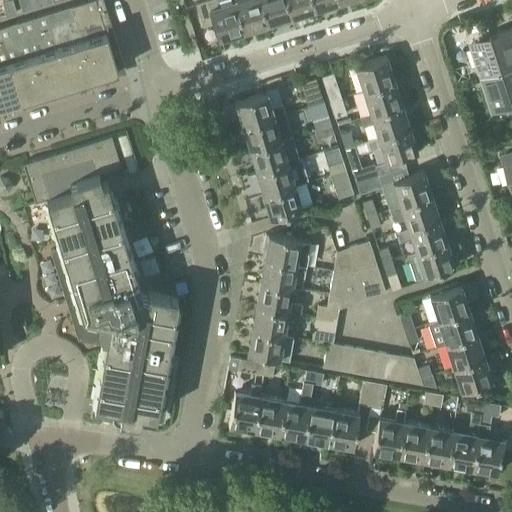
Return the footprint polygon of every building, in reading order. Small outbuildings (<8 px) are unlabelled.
[(2,0),(7,15),(17,11),(13,0),(2,0)] [(19,0),(23,10),(54,0),(19,0)] [(104,0),(85,0),(76,3),(98,74),(118,68),(114,57),(121,55),(104,0)] [(244,30),(234,0),(205,0),(196,3),(203,25),(213,22),(218,38),(229,35),(230,39),(244,35),(243,31),(244,30)] [(260,0),(234,0),(244,30),(267,23),(260,0)] [(260,0),(267,23),(291,16),(286,0),(260,0)] [(312,0),(286,0),(291,16),(315,8),(312,0)] [(338,0),(312,0),(315,8),(338,1),(338,0)] [(76,3),(49,11),(71,83),(98,74),(76,3)] [(49,11),(22,19),(44,91),(71,83),(49,11)] [(22,19),(0,25),(0,42),(17,99),(44,91),(22,19)] [(481,20),(470,24),(473,32),(484,29),(483,28),(481,20)] [(472,46),(481,75),(511,65),(511,24),(488,33),(491,39),(472,46)] [(0,42),(0,104),(17,99),(0,42)] [(356,65),(363,89),(395,79),(387,55),(356,65)] [(511,65),(481,75),(492,107),(511,101),(511,103),(511,65)] [(322,76),(329,96),(341,92),(334,72),(322,76)] [(301,82),(308,105),(324,100),(317,77),(301,82)] [(363,89),(371,113),(402,103),(395,79),(363,89)] [(236,101),(243,125),(284,112),(281,101),(271,104),(267,91),(236,101)] [(329,96),(332,106),(344,102),(341,92),(329,96)] [(344,102),(332,106),(336,116),(347,113),(344,102)] [(374,122),(378,136),(409,126),(402,103),(371,113),(360,116),(363,125),(374,122)] [(243,125),(250,147),(282,138),(291,135),(284,112),(243,125)] [(311,119),(314,128),(331,123),(328,114),(311,119)] [(331,123),(314,128),(317,136),(334,131),(331,123)] [(409,126),(378,136),(367,139),(370,149),(381,145),(385,158),(385,160),(402,155),(417,150),(409,126)] [(341,133),(345,146),(355,143),(350,130),(341,133)] [(78,339),(105,344),(98,385),(92,415),(119,420),(120,417),(136,420),(141,417),(142,411),(156,413),(177,295),(149,289),(148,293),(142,292),(107,178),(102,180),(99,172),(122,165),(112,134),(23,162),(35,201),(47,198),(61,246),(51,249),(52,253),(78,339)] [(250,147),(257,170),(289,161),(282,138),(250,147)] [(355,143),(345,146),(349,159),(359,156),(355,143)] [(511,149),(502,153),(511,183),(511,149)] [(327,163),(330,173),(346,168),(342,158),(327,163)] [(135,160),(127,163),(129,170),(138,167),(135,160)] [(257,170),(264,193),(296,183),(289,161),(257,170)] [(352,169),(356,180),(378,173),(375,162),(352,169)] [(346,168),(330,173),(338,197),(354,192),(346,168)] [(392,179),(400,204),(432,193),(424,169),(392,179)] [(378,173),(356,180),(360,192),(382,184),(378,173)] [(9,176),(1,176),(0,177),(0,189),(1,190),(9,190),(13,183),(9,176)] [(296,183),(264,193),(271,217),(303,207),(296,183)] [(404,217),(408,227),(440,217),(432,193),(400,204),(389,207),(393,221),(404,217)] [(372,198),(363,201),(367,214),(377,211),(372,198)] [(377,211),(367,214),(372,228),(381,225),(377,211)] [(411,237),(415,251),(448,240),(440,217),(408,227),(396,231),(399,240),(411,237)] [(266,248),(264,257),(307,265),(312,240),(302,238),(269,232),(268,233),(266,233),(263,248),(266,248)] [(369,239),(358,242),(366,264),(376,260),(369,239)] [(448,240),(415,251),(407,254),(415,278),(423,275),(456,265),(455,264),(459,262),(454,249),(451,250),(448,240)] [(358,242),(348,246),(355,267),(364,264),(366,264),(358,242)] [(378,248),(383,262),(392,258),(388,245),(378,248)] [(337,249),(333,271),(340,273),(352,268),(355,267),(348,246),(337,249)] [(264,257),(260,280),(293,286),(303,288),(307,265),(264,257)] [(392,258),(383,262),(387,275),(396,272),(392,258)] [(387,291),(376,260),(366,264),(364,264),(375,295),(387,291)] [(364,264),(355,267),(352,268),(362,299),(375,295),(364,264)] [(352,268),(340,273),(350,304),(362,299),(352,268)] [(166,271),(159,274),(162,282),(169,279),(166,271)] [(333,271),(329,293),(333,294),(338,308),(350,304),(340,273),(333,271)] [(260,280),(256,303),(288,309),(300,312),(302,302),(290,300),(293,286),(260,280)] [(462,284),(430,294),(438,319),(470,308),(462,284)] [(319,303),(317,315),(336,318),(338,308),(333,294),(329,293),(327,304),(319,303)] [(256,303),(251,327),(284,333),(288,309),(256,303)] [(438,319),(445,342),(477,332),(470,308),(438,319)] [(400,316),(405,329),(414,326),(410,313),(400,316)] [(317,315),(315,327),(334,330),(336,318),(317,315)] [(414,326),(405,329),(409,343),(419,339),(414,326)] [(284,333),(251,327),(247,351),(289,359),(294,335),(284,333)] [(312,339),(327,342),(332,343),(332,342),(334,330),(315,327),(312,339)] [(445,342),(453,365),(485,355),(477,332),(445,342)] [(323,365),(340,368),(344,344),(332,342),(332,343),(327,342),(323,365)] [(340,368),(351,370),(355,346),(344,344),(340,368)] [(351,370),(363,372),(367,348),(355,346),(351,370)] [(363,372),(375,374),(379,350),(367,348),(363,372)] [(375,374),(386,376),(390,352),(379,350),(375,374)] [(386,376),(398,378),(402,354),(390,352),(386,376)] [(398,378),(422,383),(420,376),(417,367),(414,356),(402,354),(398,378)] [(485,355),(453,365),(461,390),(493,379),(496,377),(491,363),(488,364),(485,355)] [(238,369),(264,373),(266,361),(240,357),(238,369)] [(266,361),(264,373),(272,375),(274,363),(266,361)] [(417,367),(420,376),(432,372),(429,362),(417,367)] [(279,433),(303,437),(309,402),(313,382),(315,370),(307,368),(304,380),(301,401),(285,398),(279,433)] [(315,370),(313,382),(321,383),(323,371),(315,370)] [(420,376),(422,383),(436,385),(432,372),(420,376)] [(359,402),(370,404),(375,380),(363,378),(359,402)] [(375,380),(370,404),(382,406),(386,383),(375,380)] [(229,425),(254,429),(260,394),(262,383),(252,381),(250,392),(235,389),(229,425)] [(424,401),(432,403),(434,391),(426,390),(424,401)] [(434,391),(432,403),(441,404),(443,393),(434,391)] [(254,429),(279,433),(285,398),(260,394),(254,429)] [(447,463),(471,467),(481,412),(483,400),(467,397),(465,410),(471,411),(468,431),(453,428),(447,463)] [(481,412),(471,467),(497,471),(503,437),(489,434),(492,414),(499,416),(501,403),(483,400),(481,412)] [(334,407),(309,402),(303,437),(327,442),(334,407)] [(334,407),(327,442),(353,446),(359,411),(334,407)] [(373,449),(398,454),(404,419),(379,415),(373,449)] [(398,454),(422,458),(429,424),(404,419),(398,454)] [(422,458),(447,463),(453,428),(429,424),(422,458)]
